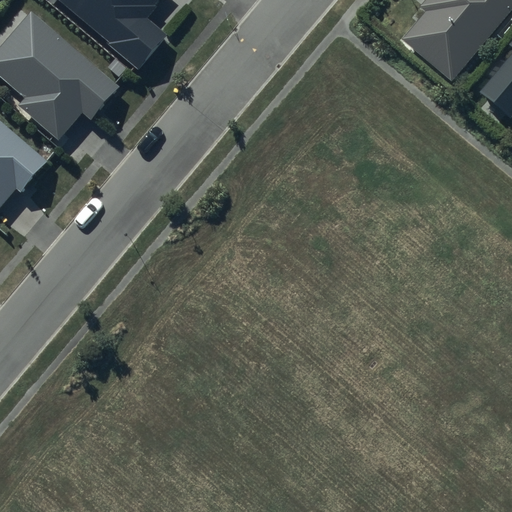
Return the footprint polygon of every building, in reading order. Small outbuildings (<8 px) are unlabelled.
[(55,0),(139,70),(167,37),(149,22),(159,10),(156,8),(162,0),(55,0)] [(406,43),(456,84),(511,14),(511,0),(432,0),(425,10),(430,14),(406,43)] [(119,87),(31,11),(0,45),(0,77),(23,98),(18,104),(58,139),(82,112),(91,119),(119,87)] [(511,61),(483,96),(511,119),(511,61)] [(50,161),(0,118),(0,206),(15,189),(21,194),(50,161)]
